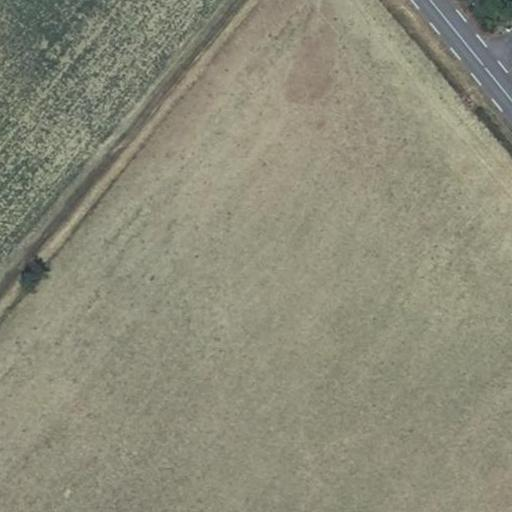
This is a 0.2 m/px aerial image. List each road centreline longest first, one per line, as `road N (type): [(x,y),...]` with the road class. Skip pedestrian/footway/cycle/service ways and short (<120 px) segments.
road 1 (track): [(0,293),(242,0)]
road 2 (primary): [(511,103),(427,0)]
